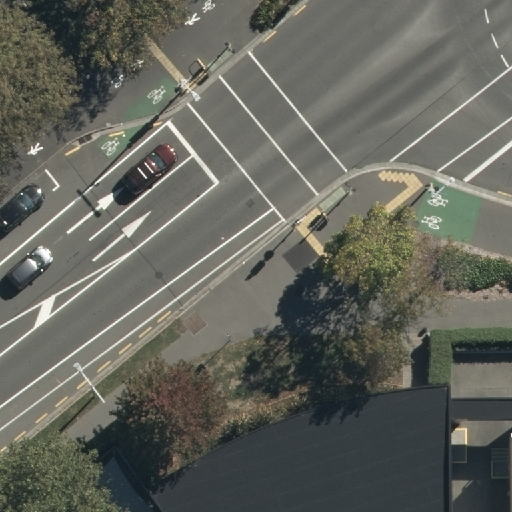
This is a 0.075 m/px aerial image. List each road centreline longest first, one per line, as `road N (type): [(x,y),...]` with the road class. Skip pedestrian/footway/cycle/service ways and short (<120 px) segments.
road 1 (tertiary): [(0,329),(399,0)]
road 2 (secondary): [(511,106),(428,0)]
